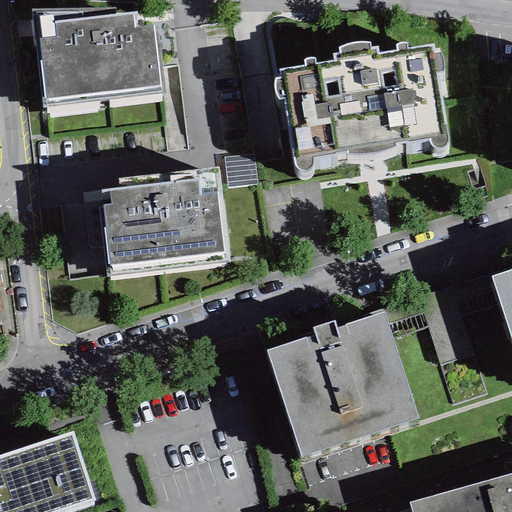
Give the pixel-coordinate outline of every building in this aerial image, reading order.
[(52,4),(31,7),(44,100),(162,84),(161,76),(153,17),(139,19),(137,2),(53,13),(52,4)] [(304,65),(279,70),(281,78),(275,79),(274,84),(275,92),(278,99),(285,98),(295,163),(296,167),(299,170),(303,170),(308,169),(311,167),(312,163),(312,159),(344,154),(349,155),(362,155),(374,153),(389,149),(397,146),(430,142),(433,147),(436,148),(439,150),(444,148),(447,143),(447,139),(437,72),(443,71),(444,66),(444,61),(438,52),(434,52),(432,45),(407,50),(407,43),(401,43),(397,44),(396,50),(379,52),(376,46),(371,47),(370,42),(362,43),(351,43),(339,48),(340,53),(334,55),(335,61),(315,65),(315,58),(310,57),(304,59),(304,65)] [(218,167),(118,179),(119,188),(97,191),(107,276),(229,262),(218,167)] [(511,269),(491,276),(511,339),(511,269)] [(315,334),(266,350),(301,458),(418,419),(383,311),(335,327),(333,321),(313,327),(315,334)] [(0,457),(0,511),(57,511),(94,500),(72,434),(0,457)] [(412,511),(511,511),(511,474),(410,503),(412,511)]
